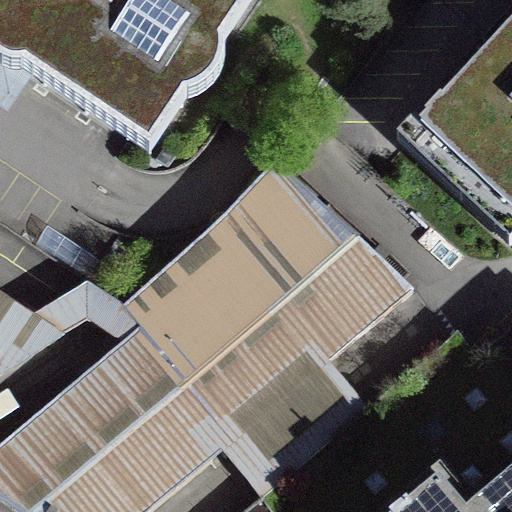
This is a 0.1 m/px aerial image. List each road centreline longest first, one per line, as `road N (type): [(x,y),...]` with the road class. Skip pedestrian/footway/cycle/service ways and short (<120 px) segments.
road 1 (residential): [(199,511),(445,302),(511,278)]
road 2 (unknown): [(0,122),(90,182),(158,206),(185,201),(241,151)]
